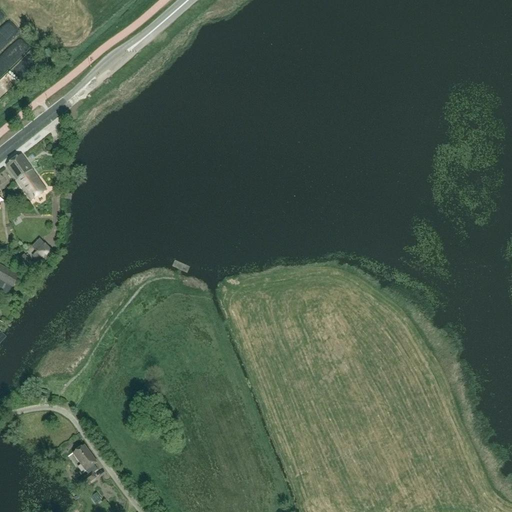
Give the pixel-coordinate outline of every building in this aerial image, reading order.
[(7,19),(0,26),(0,47),(17,29),(7,19)] [(18,38),(0,54),(0,61),(6,68),(27,48),(18,38)] [(16,180),(31,170),(21,155),(6,166),(16,180)] [(31,170),(16,180),(18,183),(31,201),(46,191),(31,170)] [(0,252),(3,258),(12,254),(8,245),(3,248),(4,248),(0,249),(0,252)] [(0,264),(0,290),(7,294),(12,287),(13,287),(19,276),(0,264)] [(73,453),(85,471),(88,475),(83,479),(84,479),(79,483),(82,488),(96,478),(93,474),(98,470),(94,465),(97,463),(84,445),(73,453)]
